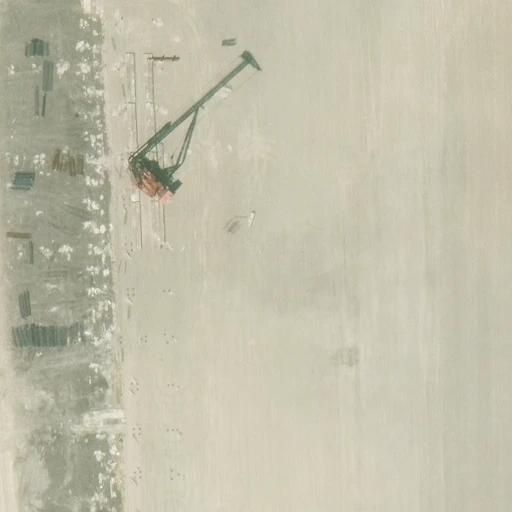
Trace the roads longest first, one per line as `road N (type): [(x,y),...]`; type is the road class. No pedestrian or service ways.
road 1 (unknown): [(416,224),(429,511)]
road 2 (unknown): [(65,511),(51,250)]
road 3 (unknown): [(51,250),(44,0)]
road 4 (unknown): [(404,0),(416,224)]
